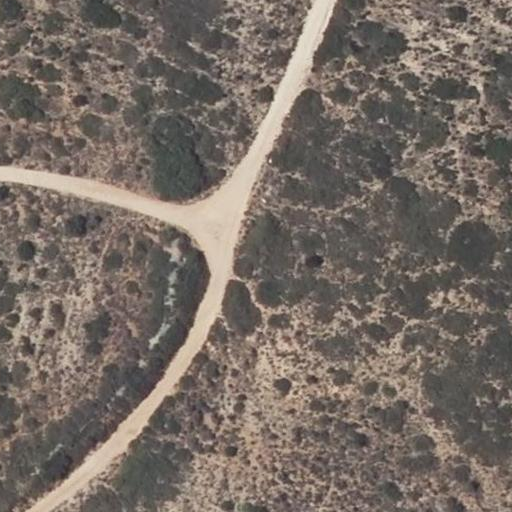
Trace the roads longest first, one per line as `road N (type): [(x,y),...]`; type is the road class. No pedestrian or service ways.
road 1 (track): [(20,511),(120,444),(198,347),(222,290),(223,258),(182,215),(63,178),(0,179)]
road 2 (track): [(310,0),(216,244)]
